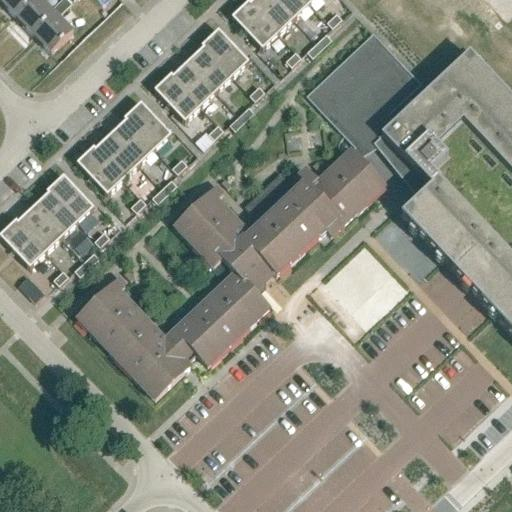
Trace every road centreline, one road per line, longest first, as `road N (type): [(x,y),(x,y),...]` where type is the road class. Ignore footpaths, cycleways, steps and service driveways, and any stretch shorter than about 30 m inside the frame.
road 1 (residential): [(166,478),(0,305)]
road 2 (residential): [(34,132),(174,0)]
